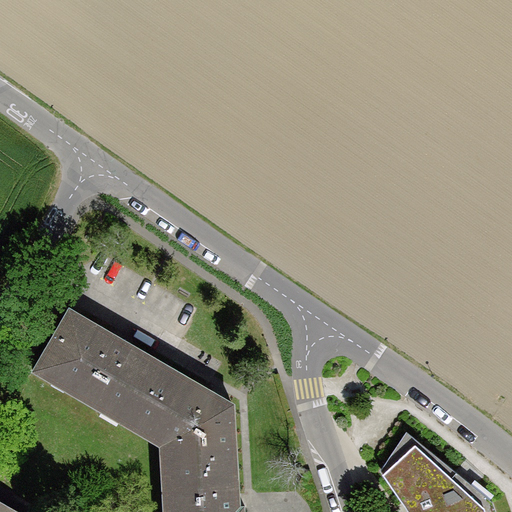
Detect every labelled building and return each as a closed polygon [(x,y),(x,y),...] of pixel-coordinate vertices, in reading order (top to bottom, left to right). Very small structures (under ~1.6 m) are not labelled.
[(137,432),(173,369),(72,310),(36,372),(137,432)] [(162,470),(236,466),(233,404),(173,369),(137,432),(162,446),(162,470)] [(418,511),(419,511),(461,486),(416,445),(389,470),(418,511)] [(164,511),(246,511),(246,506),(238,506),(236,466),(162,470),(164,511)] [(486,511),(485,507),(461,486),(419,511),(486,511)] [(0,511),(17,511),(0,501),(0,511)]
